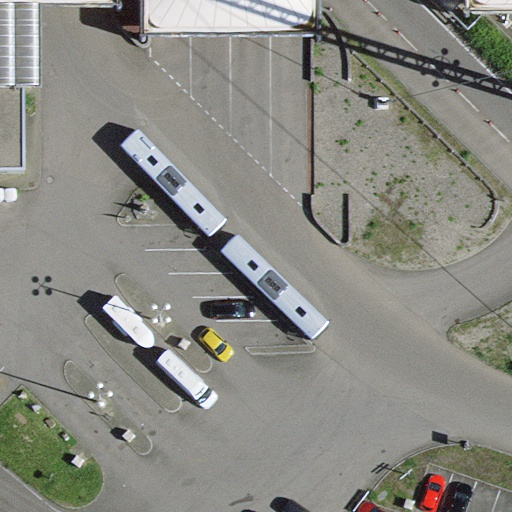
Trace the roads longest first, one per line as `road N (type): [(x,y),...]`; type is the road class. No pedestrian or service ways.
road 1 (unknown): [(85,50),(80,178),(115,240),(341,430)]
road 2 (motorway): [(357,0),(511,148)]
